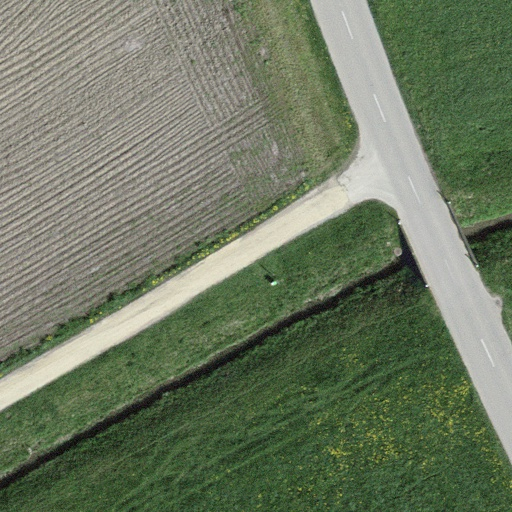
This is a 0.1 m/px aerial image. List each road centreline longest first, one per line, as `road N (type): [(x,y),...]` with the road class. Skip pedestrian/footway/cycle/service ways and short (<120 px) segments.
road 1 (track): [(0,402),(402,175)]
road 2 (tertiary): [(511,416),(402,175),(336,0)]
